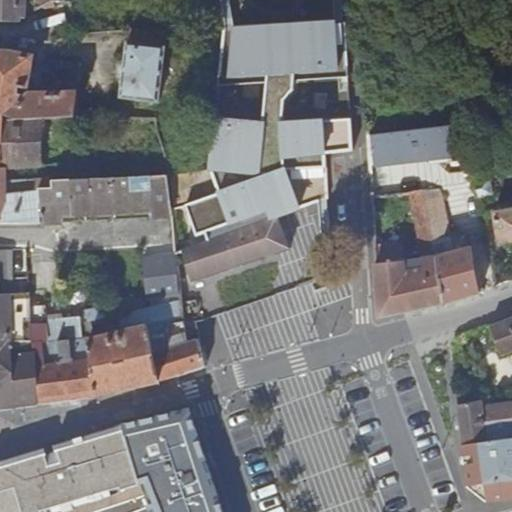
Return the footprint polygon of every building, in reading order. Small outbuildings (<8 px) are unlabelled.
[(0,0),(0,22),(22,23),(22,19),(23,4),(27,4),(26,0),(0,0)] [(40,0),(41,10),(46,8),(57,4),(56,0),(40,0)] [(215,240),(278,216),(303,207),(288,166),(330,165),(329,153),(355,149),(353,117),(285,119),(287,100),(297,89),(297,81),(350,74),(347,17),(225,26),(219,84),(269,80),(266,120),(215,116),(210,168),(264,174),(189,203),(199,234),(210,230),(213,234),(215,240)] [(81,90),(80,96),(79,117),(157,119),(159,119),(169,48),(167,48),(171,23),(137,25),(132,25),(124,91),(81,89),(84,59),(57,56),(57,62),(56,85),(76,85),(81,90)] [(79,117),(80,96),(26,95),(18,94),(20,86),(30,88),(36,58),(13,54),(0,52),(0,115),(5,115),(5,120),(61,121),(79,121),(79,117)] [(0,222),(41,223),(39,190),(38,190),(37,183),(20,184),(20,194),(7,195),(8,169),(63,167),(61,121),(5,120),(5,115),(0,115),(0,222)] [(458,121),(371,134),(376,168),(463,155),(458,121)] [(165,149),(171,168),(185,164),(181,148),(176,146),(165,149)] [(511,153),(471,157),(474,171),(511,167),(511,153)] [(49,190),(39,190),(41,223),(174,216),(171,176),(55,183),(55,189),(49,190)] [(427,191),(425,191),(426,210),(439,256),(439,259),(442,271),(448,303),(482,293),(482,292),(474,248),(455,253),(440,176),(427,179),(427,191)] [(428,261),(439,259),(439,256),(426,210),(425,191),(412,192),(428,261)] [(511,210),(496,213),(501,245),(511,242),(511,210)] [(178,253),(178,254),(181,287),(292,249),(278,216),(215,240),(213,234),(209,234),(199,237),(198,240),(199,245),(178,253)] [(380,318),(448,303),(442,271),(431,273),(408,277),(406,261),(399,262),(398,236),(401,236),(401,234),(376,235),(380,318)] [(0,408),(39,404),(37,368),(47,368),(46,355),(39,356),(39,355),(15,358),(14,341),(33,340),(33,347),(46,346),(45,345),(52,344),(49,306),(32,307),(31,295),(0,297),(0,278),(11,279),(10,250),(0,249),(0,408)] [(183,295),(181,287),(178,254),(145,259),(148,300),(183,295)] [(431,273),(442,271),(439,259),(428,261),(431,273)] [(98,396),(160,382),(154,355),(153,349),(152,341),(150,329),(146,310),(120,316),(124,335),(122,336),(123,342),(114,343),(113,337),(90,342),(92,361),(93,361),(98,396)] [(511,318),(493,327),(492,327),(505,356),(511,353),(511,318)] [(39,404),(98,396),(93,361),(92,361),(90,342),(89,337),(84,338),(81,319),(57,321),(58,344),(52,344),(45,345),(46,346),(46,355),(47,368),(37,368),(39,404)] [(208,368),(200,343),(190,345),(190,344),(177,348),(154,355),(160,382),(188,375),(204,369),(208,368)] [(486,404),(493,403),(489,387),(482,390),(484,400),(486,404)] [(511,400),(493,403),(486,404),(484,400),(460,406),(471,487),(489,501),(511,497),(511,400)] [(223,511),(189,411),(155,418),(122,426),(122,429),(143,483),(152,511),(223,511)] [(22,511),(51,511),(143,483),(122,429),(64,447),(36,456),(8,464),(0,466),(0,493),(16,489),(22,511)]
